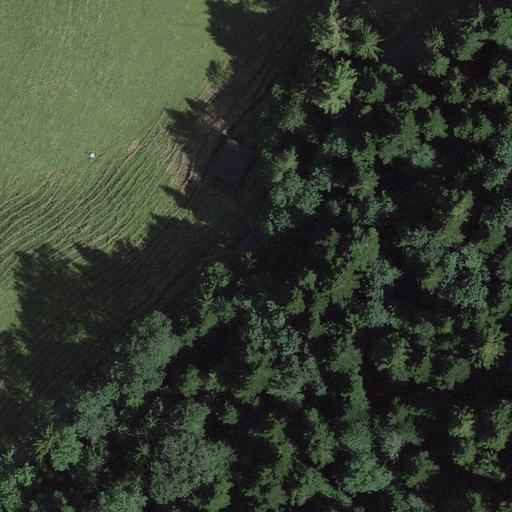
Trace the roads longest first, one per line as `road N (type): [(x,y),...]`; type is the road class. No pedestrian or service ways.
road 1 (track): [(0,474),(18,449),(244,251),(370,73),(396,48),(485,0)]
road 2 (track): [(511,353),(318,511)]
